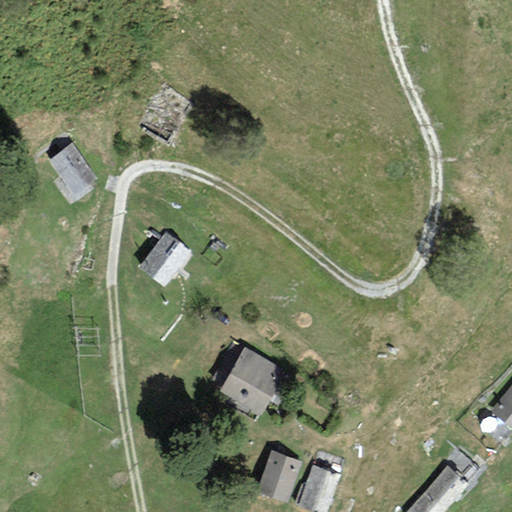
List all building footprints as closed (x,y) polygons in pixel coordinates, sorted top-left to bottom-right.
[(71,196),(96,179),(73,143),(47,160),(71,196)] [(163,288),(192,255),(166,233),(137,267),(163,288)] [(277,376),(282,369),(245,347),(218,391),(235,401),(232,406),(254,420),(280,377),(277,376)] [(511,428),(511,382),(490,411),(511,428)] [(288,502),(302,461),(271,451),(257,492),(288,502)] [(328,511),(342,475),(313,464),(298,503),(321,511),(328,511)] [(443,511),(468,483),(446,465),(406,511),(443,511)]
